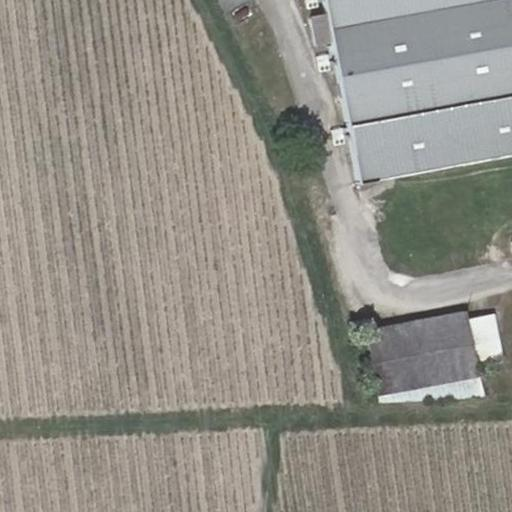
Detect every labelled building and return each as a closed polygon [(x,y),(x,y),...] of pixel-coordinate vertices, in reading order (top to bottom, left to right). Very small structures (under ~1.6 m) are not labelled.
[(234,4),(231,0),(220,0),(225,9),(234,4)] [(511,0),(321,0),(325,15),(309,19),(315,45),(329,42),(356,185),(511,154),(511,0)] [(465,320),(463,311),(365,330),(377,395),(476,376),(474,368),(465,320)] [(501,362),(491,314),(465,320),(474,368),(501,362)] [(480,397),(476,376),(377,395),(378,402),(480,397)]
